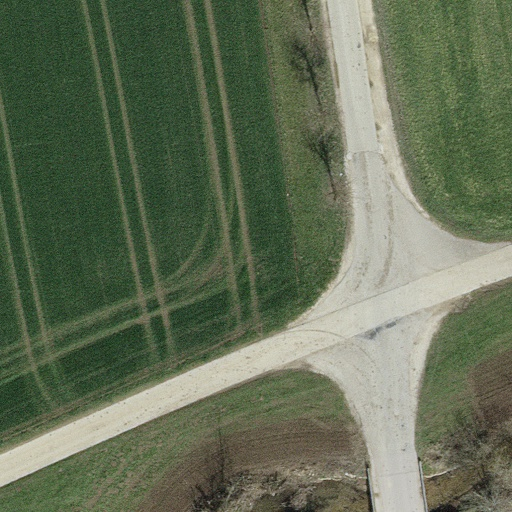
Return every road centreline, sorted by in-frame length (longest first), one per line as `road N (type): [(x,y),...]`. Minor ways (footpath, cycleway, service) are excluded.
road 1 (track): [(0,469),(195,383),(511,270)]
road 2 (track): [(339,0),(385,314),(379,463),(388,511)]
